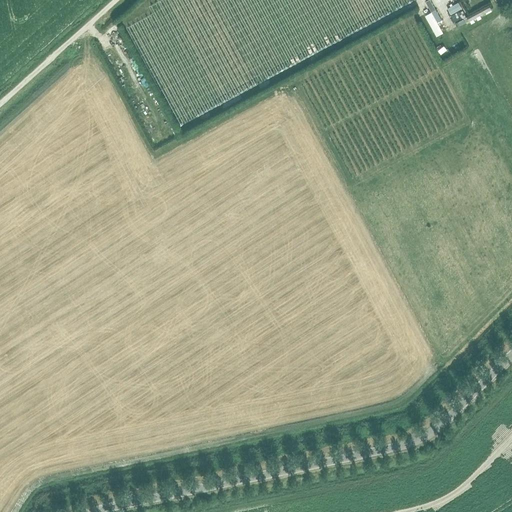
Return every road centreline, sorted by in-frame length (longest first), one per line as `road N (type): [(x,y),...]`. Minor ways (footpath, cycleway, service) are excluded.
road 1 (unclassified): [(82,511),(407,435),(511,352)]
road 2 (track): [(0,102),(117,0)]
